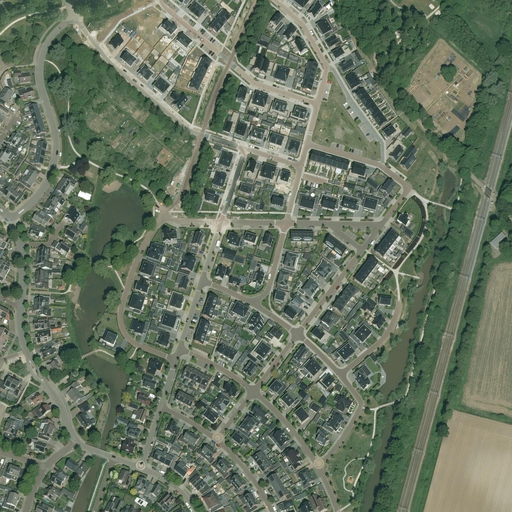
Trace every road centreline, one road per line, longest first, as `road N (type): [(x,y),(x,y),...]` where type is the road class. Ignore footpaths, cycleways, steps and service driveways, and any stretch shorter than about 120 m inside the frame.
road 1 (unclassified): [(508,216),(394,93),(340,0)]
road 2 (residential): [(9,221),(54,166),(39,65),(49,38),(75,16)]
road 3 (residential): [(75,16),(104,58),(186,129),(245,149)]
road 4 (residential): [(317,103),(252,82),(158,0)]
road 5 (residential): [(175,359),(130,341),(119,314),(141,248),(165,214)]
road 6 (residential): [(382,224),(408,188),(376,163),(306,143)]
road 7 (residential): [(69,122),(151,192),(165,214)]
road 8 (residential): [(273,0),(306,29),(325,64),(317,103)]
